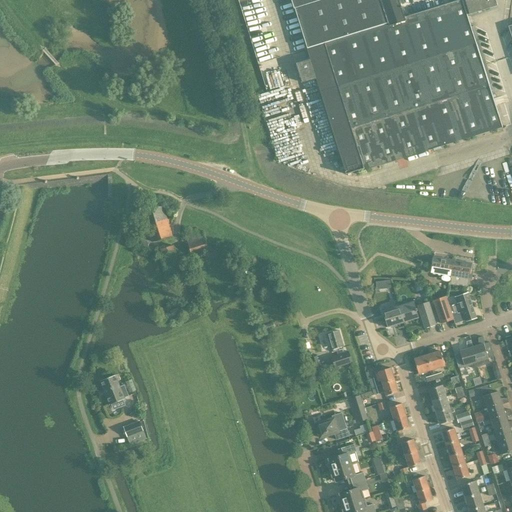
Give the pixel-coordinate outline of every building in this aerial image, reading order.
[(460,0),(405,17),(398,0),(290,0),(294,9),(310,60),(297,64),(302,83),(316,78),(345,171),(345,172),(345,174),(364,169),(364,170),(502,127),(467,15),(497,6),(495,0),(460,0)] [(152,242),(172,236),(163,206),(144,212),(152,242)] [(191,255),(208,250),(202,231),(185,236),(191,255)] [(167,272),(180,268),(173,245),(160,249),(167,272)] [(449,281),(453,261),(434,258),(431,271),(432,273),(446,275),(446,280),(449,281)] [(472,264),(453,261),(449,281),(449,284),(467,287),(469,279),(471,280),(473,271),(471,271),(472,264)] [(457,313),(451,315),(453,320),(454,324),(465,320),(465,321),(476,318),(467,293),(454,297),(457,304),(460,303),(462,311),(457,313)] [(446,297),(433,301),(441,324),(453,320),(451,315),(449,307),(446,297)] [(421,317),(418,305),(414,306),(413,302),(382,312),(387,327),(421,317)] [(428,302),(418,305),(421,317),(424,329),(435,326),(428,302)] [(454,305),(449,307),(451,315),(457,313),(454,305)] [(338,331),(328,334),(328,336),(333,353),(337,352),(338,355),(343,353),(342,350),(344,350),(338,331)] [(473,347),(471,348),(476,362),(477,367),(489,363),(488,358),(494,356),(489,342),(484,344),(482,336),(478,338),(478,345),(473,347)] [(466,349),(459,351),(461,356),(463,363),(464,366),(471,363),(472,369),(477,367),(476,362),(471,348),(473,347),(471,340),(466,342),(466,349)] [(440,351),(427,355),(432,370),(445,366),(440,351)] [(352,362),(348,352),(343,353),(338,355),(331,357),(335,368),(352,362)] [(419,374),(432,370),(427,355),(414,359),(419,374)] [(316,356),(311,358),(317,377),(323,375),(316,356)] [(461,356),(455,358),(457,365),(463,363),(461,356)] [(378,372),(382,384),(394,380),(390,368),(378,372)] [(116,375),(100,381),(101,381),(110,404),(109,405),(125,399),(124,399),(124,398),(129,396),(124,385),(119,387),(115,376),(116,375)] [(480,377),(473,379),(475,385),(482,383),(480,379),(480,377)] [(394,380),(382,384),(386,396),(398,392),(394,380)] [(365,393),(361,395),(362,399),(365,398),(374,395),(378,394),(376,385),(371,386),(372,390),(365,393)] [(432,401),(446,397),(442,385),(428,390),(432,401)] [(501,403),(502,405),(508,403),(507,399),(500,398),(498,392),(483,396),(487,408),(501,403)] [(359,396),(352,399),(359,422),(367,419),(359,396)] [(436,413),(449,408),(446,397),(432,401),(436,413)] [(390,407),(393,420),(406,416),(402,403),(390,407)] [(505,415),(506,417),(511,415),(511,410),(504,410),(502,405),(501,403),(487,408),(491,420),(505,415)] [(453,420),(449,408),(436,413),(439,425),(453,420)] [(477,423),(483,421),(485,421),(481,411),(480,412),(474,414),(477,423)] [(316,426),(315,426),(317,433),(318,432),(320,438),(334,433),(336,440),(349,436),(342,413),(333,416),(334,419),(316,424),(316,426)] [(460,422),(471,419),(469,414),(456,418),(458,423),(460,422)] [(509,427),(509,428),(511,427),(511,421),(507,421),(506,417),(505,415),(491,420),(494,431),(509,427)] [(406,416),(393,420),(397,431),(394,432),(396,437),(403,435),(401,431),(410,428),(406,416)] [(473,425),(471,419),(460,422),(462,429),(473,425)] [(139,422),(124,427),(130,444),(145,438),(139,422)] [(511,438),(511,433),(509,428),(509,427),(494,431),(498,443),(511,438)] [(442,432),(446,444),(458,440),(454,428),(442,432)] [(403,437),(396,439),(398,444),(401,443),(405,455),(417,451),(413,439),(405,442),(403,437)] [(511,438),(498,443),(502,454),(511,451),(511,438)] [(450,456),(462,452),(458,440),(446,444),(450,456)] [(330,471),(351,464),(359,462),(355,452),(356,451),(354,444),(341,448),(343,455),(329,459),(330,463),(328,464),(330,471)] [(417,451),(405,455),(409,468),(421,464),(417,451)] [(453,468),(466,464),(462,452),(450,456),(453,468)] [(355,475),(351,464),(330,471),(333,478),(335,478),(336,482),(350,477),(352,483),(365,479),(363,473),(355,475)] [(383,464),(375,467),(378,475),(379,475),(386,473),(383,464)] [(469,476),(466,464),(453,468),(457,480),(469,476)] [(406,469),(399,471),(401,477),(408,475),(406,469)] [(408,475),(401,477),(403,483),(410,481),(408,475)] [(413,480),(416,492),(429,488),(425,476),(413,480)] [(368,489),(365,479),(352,483),(354,490),(340,494),(341,498),(339,498),(341,506),(365,498),(362,491),(368,489)] [(475,481),(461,486),(465,498),(479,494),(475,481)] [(429,488),(416,492),(420,504),(418,505),(419,510),(426,508),(424,503),(433,500),(429,488)] [(479,494),(465,498),(469,511),(483,507),(479,494)] [(367,506),(365,498),(341,506),(343,511),(360,511),(361,511),(360,511),(375,511),(373,504),(367,506)]
